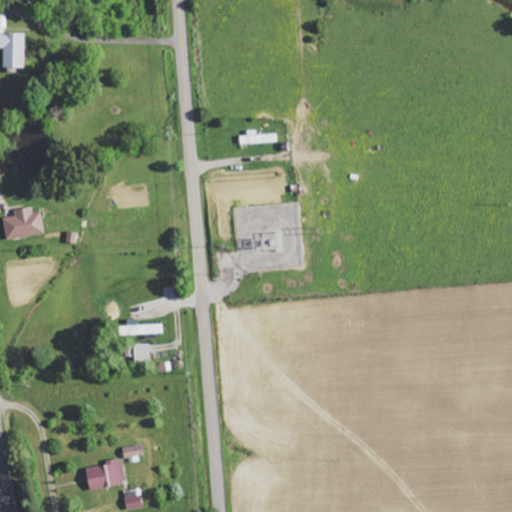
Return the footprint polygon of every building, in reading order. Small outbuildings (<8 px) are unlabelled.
[(0,48),(4,49),(4,68),(14,68),(25,68),(26,34),(0,33),(0,48)] [(257,135),(257,130),(247,130),(247,136),(240,136),(240,144),(278,143),(277,134),(257,135)] [(42,212),(34,213),(33,207),(14,210),(15,216),(4,218),(7,240),(46,234),(42,212)] [(128,320),(128,326),(120,327),(120,336),(146,335),(146,340),(156,340),(156,334),(164,334),(164,324),(140,325),(140,319),(128,320)] [(135,345),(135,362),(151,361),(151,344),(135,345)] [(126,459),(146,455),(144,444),(124,448),(126,459)] [(91,490),(127,485),(123,459),(107,461),(108,465),(88,468),(91,490)] [(128,510),(144,509),(142,489),(126,491),(128,510)]
